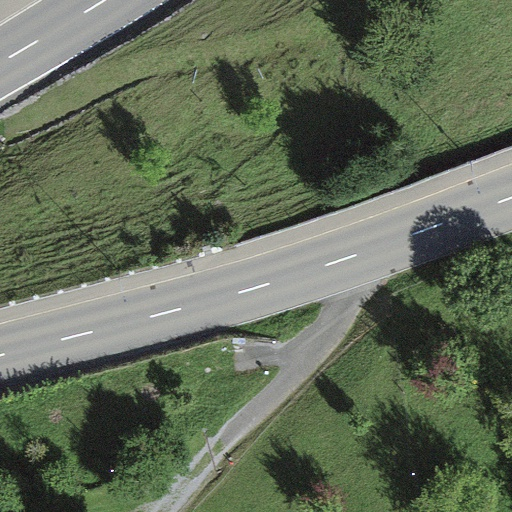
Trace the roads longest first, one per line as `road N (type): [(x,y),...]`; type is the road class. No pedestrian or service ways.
road 1 (tertiary): [(0,358),(209,304),(511,200)]
road 2 (secondary): [(109,0),(0,64)]
